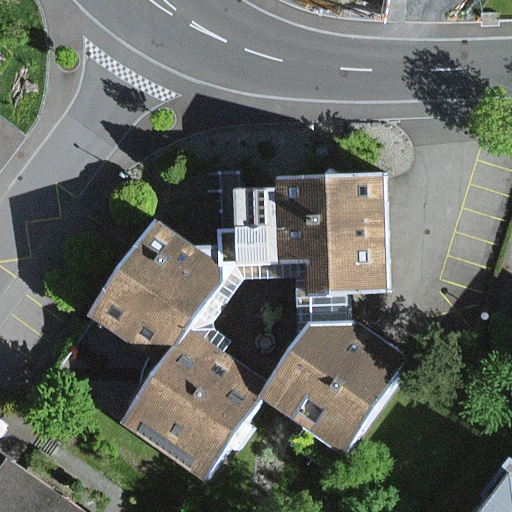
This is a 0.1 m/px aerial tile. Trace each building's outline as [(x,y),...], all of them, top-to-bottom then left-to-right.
[(400,279),(395,177),(286,182),(289,252),(318,250),(319,282),(400,279)] [(163,221),(99,312),(176,365),(203,326),(240,274),(163,221)] [(281,379),(273,393),(315,419),(356,446),(413,356),(362,323),(314,328),(281,379)] [(281,379),(203,326),(176,365),(138,421),(217,475),(273,393),(281,379)] [(70,511),(3,468),(0,472),(0,511),(70,511)] [(511,511),(511,481),(500,473),(470,511),(511,511)]
